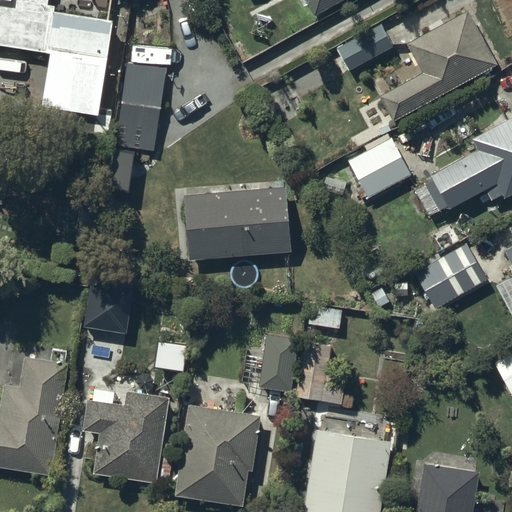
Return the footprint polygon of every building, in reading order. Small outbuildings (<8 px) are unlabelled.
[(44,0),(0,0),(0,37),(51,45),(43,100),(95,109),(110,16),(43,6),(44,0)] [(493,60),(467,13),(410,43),(425,71),(383,93),(393,113),(493,60)] [(392,44),(381,23),(337,46),(348,67),(392,44)] [(164,64),(125,58),(106,180),(126,183),(131,145),(151,148),(164,64)] [(511,186),(511,117),(475,137),(480,146),(430,173),(448,206),(497,179),(503,192),(511,186)] [(409,170),(391,136),(348,160),(366,193),(409,170)] [(287,242),(283,182),(185,188),(189,249),(287,242)] [(481,276),(464,244),(413,270),(430,302),(481,276)] [(128,288),(91,282),(85,319),(122,325),(128,288)] [(294,335),(267,331),(259,382),(286,387),(294,335)] [(182,338),(157,335),(153,361),(177,365),(182,338)] [(347,344),(306,337),(297,393),(338,400),(347,344)] [(511,351),(495,362),(511,391),(511,351)] [(60,363),(25,357),(21,387),(2,384),(0,395),(0,459),(44,466),(60,363)] [(166,396),(130,390),(127,405),(87,399),(83,423),(100,425),(93,467),(154,476),(166,396)] [(255,413),(188,402),(175,486),(237,496),(243,462),(247,463),(255,413)] [(375,511),(386,440),(313,429),(300,509),(317,511),(375,511)] [(465,511),(472,469),(424,462),(416,511),(465,511)]
